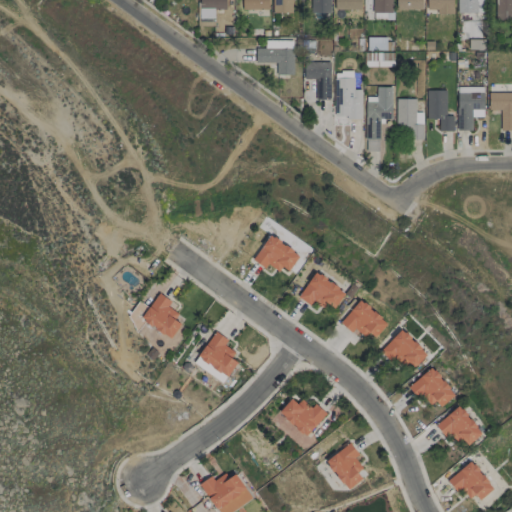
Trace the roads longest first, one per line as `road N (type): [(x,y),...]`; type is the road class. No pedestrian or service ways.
road 1 (residential): [(170,252),(310,345),(369,399),(423,511)]
road 2 (tertiary): [(130,0),(394,203)]
road 3 (residential): [(296,336),(238,407),(135,481)]
road 4 (residential): [(394,203),(431,175),(511,166)]
